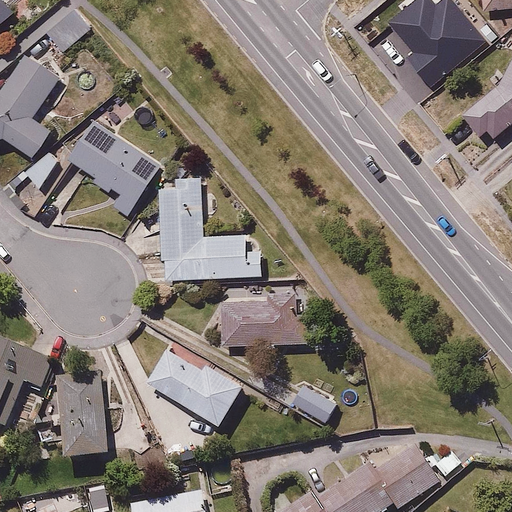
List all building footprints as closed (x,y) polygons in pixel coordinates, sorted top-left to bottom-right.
[(0,0),(0,22),(19,6),(14,0),(0,0)] [(502,37),(477,7),(445,33),(470,63),(502,37)] [(93,30),(78,11),(51,37),(67,53),(93,30)] [(0,136),(9,133),(41,153),(48,141),(57,146),(68,128),(40,111),(69,74),(34,47),(2,88),(0,88),(0,136)] [(503,134),(511,126),(511,68),(467,107),(487,131),(495,125),(503,134)] [(114,189),(117,184),(126,190),(117,204),(130,212),(166,154),(100,112),(72,156),(99,173),(96,178),(114,189)] [(67,164),(53,150),(32,169),(45,184),(67,164)] [(54,199),(28,172),(10,189),(36,217),(54,199)] [(210,201),(210,180),(163,182),(166,281),(264,278),(263,248),(252,248),(252,238),(211,239),(211,221),(217,221),(217,200),(210,201)] [(310,344),(310,293),(270,293),(270,304),(224,305),(225,348),(310,344)] [(0,337),(0,425),(8,428),(26,383),(47,391),(59,360),(0,337)] [(168,349),(150,384),(224,426),(250,381),(210,361),(207,368),(168,349)] [(106,375),(58,378),(67,463),(113,457),(106,375)] [(339,404),(305,386),(295,404),(329,423),(339,404)] [(318,486),(280,511),(388,511),(398,505),(402,511),(407,511),(445,487),(416,448),(324,495),(318,486)] [(208,511),(205,492),(134,505),(135,511),(208,511)]
